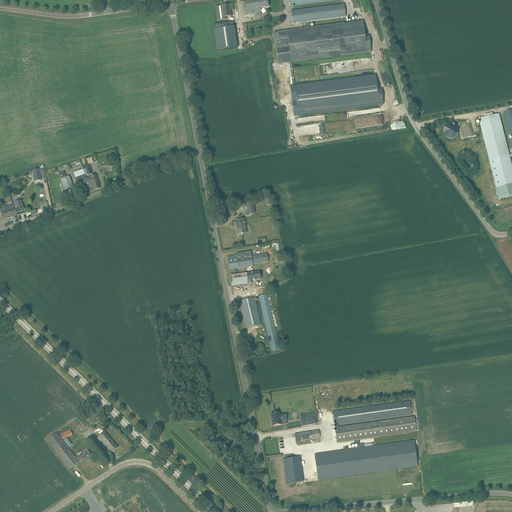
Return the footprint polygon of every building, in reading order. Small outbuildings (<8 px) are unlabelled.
[(255,0),(243,2),(244,7),(245,15),(256,14),(257,16),(261,15),(260,8),(269,7),(267,0),(255,0)] [(215,6),(217,21),(226,19),(226,17),(231,16),(230,11),(229,4),(222,5),(215,6)] [(293,24),(345,17),(344,5),(291,11),(293,24)] [(365,36),(363,21),(280,31),(274,32),(278,65),(289,63),(292,63),(371,53),(370,36),(365,36)] [(246,25),(236,27),(235,22),(218,24),(215,25),(219,52),(239,49),(250,47),(246,25)] [(292,86),(290,86),(293,115),(379,104),(375,76),(295,86),(292,63),(289,63),(292,86)] [(485,117),(479,119),(485,141),(489,160),(496,188),(499,198),(511,195),(511,165),(510,157),(511,156),(511,109),(505,112),(511,141),(511,154),(509,155),(499,115),(497,115),(497,114),(493,115),(493,113),(490,114),(484,115),(485,117)] [(459,129),(455,124),(449,123),(444,126),(443,133),(447,138),(453,139),(458,135),(459,129)] [(39,169),(32,171),(34,182),(41,180),(39,169)] [(69,176),(66,177),(64,172),(58,174),(65,190),(73,187),(69,176)] [(82,176),(75,178),(79,187),(79,188),(80,190),(90,186),(87,178),(86,179),(85,176),(85,174),(82,176)] [(94,190),(100,188),(96,175),(87,178),(90,186),(92,185),(94,190)] [(14,208),(16,216),(25,213),(21,201),(14,203),(15,207),(14,208)] [(16,216),(14,208),(0,212),(1,215),(3,220),(16,216)] [(238,235),(243,234),(246,233),(244,226),(246,225),(244,219),(238,220),(239,223),(236,224),(238,235)] [(228,256),(230,270),(245,268),(248,267),(248,271),(253,270),(252,265),(268,262),(267,254),(251,256),(251,257),(237,259),(237,253),(236,253),(237,255),(228,256)] [(230,276),(231,286),(251,283),(251,281),(261,279),(260,272),(230,276)] [(272,351),(279,349),(267,295),(259,296),(272,351)] [(254,297),(240,301),(245,329),(260,326),(254,297)] [(264,347),(263,345),(262,344),(260,343),(258,343),(257,343),(255,344),(253,345),(252,347),(252,348),(251,350),(252,352),(253,354),(254,355),(255,356),(257,357),(259,357),(261,356),(263,355),(264,354),(265,352),(265,350),(265,348),(264,347)] [(336,443),(416,432),(414,417),(338,427),(338,425),(411,415),(409,401),(332,412),(333,413),(331,413),(331,415),(333,415),(336,443)] [(279,413),(271,415),(273,426),(281,425),(281,421),(287,420),(286,414),(280,415),(279,413)] [(304,415),(305,425),(317,423),(316,413),(304,415)] [(92,425),(101,421),(100,417),(91,422),(92,425)] [(82,431),(88,425),(84,421),(77,426),(82,431)] [(76,458),(65,443),(61,438),(62,438),(63,439),(70,437),(72,435),(70,430),(61,434),(61,435),(60,436),(57,432),(46,440),(69,469),(90,453),(87,449),(76,458)] [(294,434),(295,441),(300,441),(320,438),(319,430),(294,434)] [(112,452),(117,448),(104,432),(99,437),(112,452)] [(358,449),(316,455),(319,480),(418,466),(415,441),(365,448),(364,444),(358,445),(358,449)] [(230,448),(223,443),(221,446),(226,449),(225,450),(227,452),(230,448)] [(300,457),(283,459),(286,484),(303,482),(303,478),(300,457)] [(146,511),(137,498),(116,511),(146,511)]
